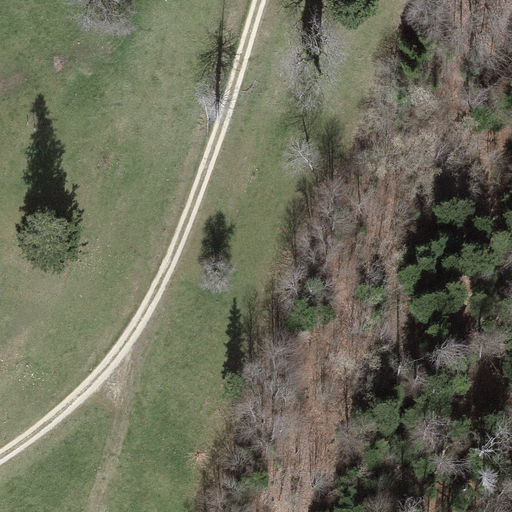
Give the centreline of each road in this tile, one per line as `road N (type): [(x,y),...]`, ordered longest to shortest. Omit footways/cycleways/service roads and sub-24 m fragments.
road 1 (track): [(268,0),(202,210),(121,358),(0,456)]
road 2 (track): [(121,358),(120,446),(99,511)]
